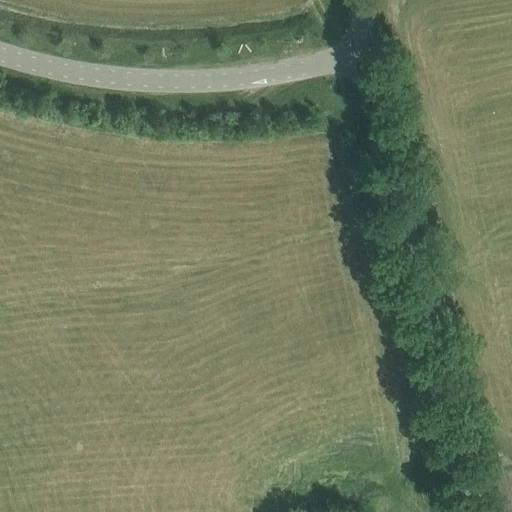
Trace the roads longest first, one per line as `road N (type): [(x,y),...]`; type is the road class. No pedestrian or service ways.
road 1 (unclassified): [(479,511),(360,54)]
road 2 (unclassified): [(360,54),(341,73),(243,95),(88,89),(0,64)]
